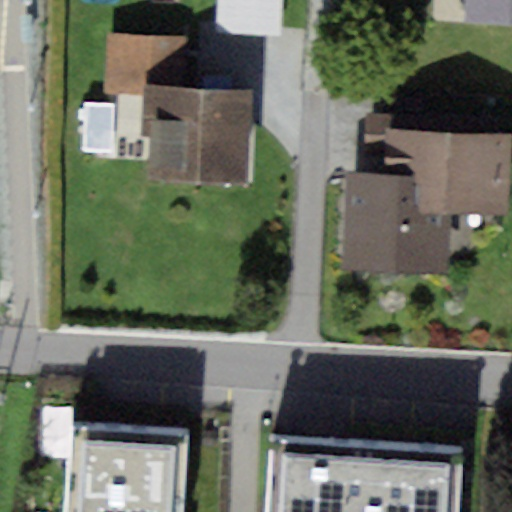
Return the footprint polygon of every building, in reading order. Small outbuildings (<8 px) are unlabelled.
[(511,0),(470,0),(471,24),(511,24),(511,0)] [(188,37),(105,36),(105,91),(150,92),(187,92),(188,37)] [(187,92),(150,92),(149,182),(249,183),(250,93),(187,92)] [(391,176),(349,173),(343,271),(443,277),(448,207),(500,210),(505,139),(394,131),(391,176)] [(176,511),(180,421),(76,418),(73,511),(176,511)] [(443,511),(448,454),(282,442),(276,511),(443,511)]
